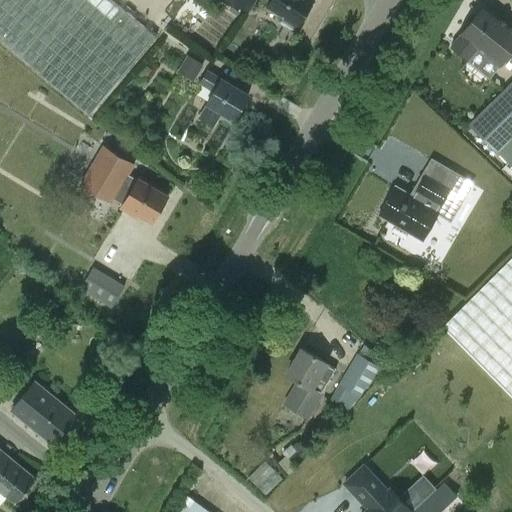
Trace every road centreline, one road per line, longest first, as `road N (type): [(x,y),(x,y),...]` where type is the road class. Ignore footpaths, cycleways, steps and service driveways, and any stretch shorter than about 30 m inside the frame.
road 1 (unclassified): [(148,417),(393,2)]
road 2 (unclassified): [(261,511),(148,417)]
road 3 (unclassified): [(92,506),(0,428)]
